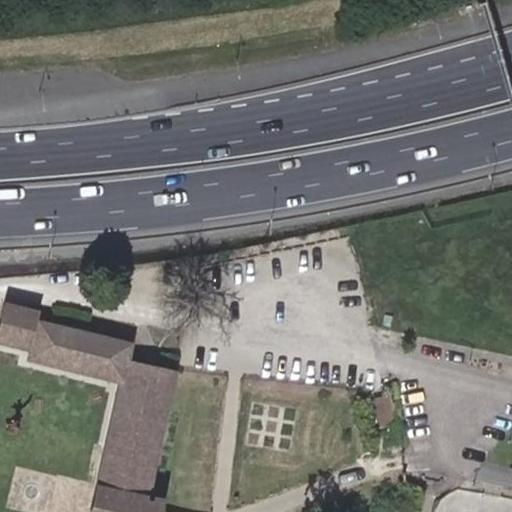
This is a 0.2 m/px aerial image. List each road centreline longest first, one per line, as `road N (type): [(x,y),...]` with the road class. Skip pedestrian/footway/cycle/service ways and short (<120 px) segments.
road 1 (motorway): [(0,215),(365,170),(511,132)]
road 2 (motorway): [(511,76),(196,138),(0,157)]
road 3 (unclassified): [(511,394),(479,387),(453,407),(426,466)]
